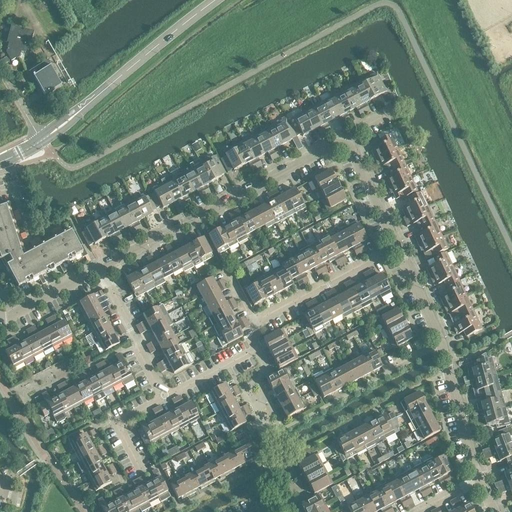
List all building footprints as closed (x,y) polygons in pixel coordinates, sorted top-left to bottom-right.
[(20,32),(21,30),(11,27),(8,39),(10,39),(6,53),(11,62),(16,59),(17,60),(19,59),(21,53),(25,55),(27,49),(30,50),(32,48),(32,46),(31,44),(30,44),(33,33),(24,31),(23,33),(20,32)] [(46,62),(26,74),(37,93),(40,91),(44,97),(61,87),(50,68),(46,62)] [(360,82),(371,101),(380,96),(385,105),(391,102),(385,91),(378,78),(375,74),(360,82)] [(351,87),(365,113),(370,111),(366,103),(371,101),(360,82),(351,87)] [(341,92),(351,111),(356,108),(360,116),(365,113),(351,87),(341,92)] [(346,113),(351,111),(341,92),(332,97),(346,124),(351,121),(346,113)] [(322,102),(332,121),(340,117),(341,119),(338,121),(341,126),(346,124),(332,97),(322,102)] [(324,125),(332,121),(322,102),(312,108),(327,134),(331,132),(329,126),(325,128),(324,125)] [(303,113),(313,131),(317,129),(322,137),(327,134),(312,108),(303,113)] [(290,124),(297,136),(302,134),(303,137),(313,131),(303,113),(293,118),(295,121),(290,124)] [(292,139),(297,136),(290,124),(287,118),(271,126),(282,145),(293,140),(292,139)] [(262,131),(277,159),(281,157),(277,148),(282,145),(271,126),(262,131)] [(272,161),(277,159),(262,131),(253,136),(263,156),(268,153),(272,161)] [(372,154),(375,160),(397,149),(391,135),(378,141),(381,147),(372,150),(374,153),(372,154)] [(243,141),(257,169),(262,166),(258,158),(263,156),(253,136),(243,141)] [(252,171),(257,169),(243,141),(234,146),(244,166),(248,163),(252,171)] [(244,166),(234,146),(223,152),(226,156),(221,159),(228,172),(233,170),(234,171),(244,166)] [(397,149),(375,160),(377,165),(379,165),(381,168),(389,164),(391,169),(404,163),(397,149)] [(201,164),(211,183),(221,178),(220,176),(225,174),(218,160),(213,163),(211,159),(201,164)] [(385,183),(388,188),(411,177),(404,163),(391,169),(394,175),(386,179),(387,181),(385,183)] [(206,185),(211,183),(201,164),(192,169),(206,196),(210,193),(206,185)] [(182,174),(192,193),(200,189),(201,191),(198,193),(201,198),(206,196),(192,169),(182,174)] [(316,191),(335,181),(330,171),(311,181),(316,191)] [(187,196),(192,193),(182,174),(172,179),(186,206),(191,203),(187,196)] [(411,177),(388,188),(391,194),(392,193),(394,196),(395,199),(404,196),(404,198),(417,192),(411,177)] [(162,184),(172,203),(177,201),(182,208),(186,206),(172,179),(162,184)] [(340,190),(335,181),(316,191),(321,200),(340,190)] [(149,195),(156,209),(161,206),(163,209),(172,203),(162,184),(153,190),(154,193),(149,195)] [(295,212),(285,194),(280,197),(276,189),(272,191),(285,217),(295,212)] [(295,189),(285,194),(295,212),(295,213),(305,208),(303,205),(300,199),(298,194),(295,189)] [(345,200),(340,190),(321,200),(326,210),(345,200)] [(285,217),(272,191),(266,194),(271,202),(266,205),(276,223),(285,217)] [(402,212),(405,218),(427,207),(421,193),(408,198),(411,204),(403,208),(404,211),(402,212)] [(152,211),(156,209),(149,195),(144,198),(143,195),(133,200),(143,219),(153,214),(152,211)] [(266,228),(276,223),(266,205),(261,207),(257,199),(252,202),(265,225),(266,228)] [(123,205),(137,232),(142,229),(138,222),(143,219),(133,200),(123,205)] [(247,215),(255,230),(265,225),(252,202),(256,210),(247,215)] [(114,210),(123,229),(131,225),(132,228),(129,229),(132,235),(137,232),(123,205),(114,210)] [(0,259),(2,259),(6,267),(15,282),(10,285),(16,297),(23,293),(20,287),(29,282),(38,277),(42,285),(44,284),(46,283),(41,275),(50,271),(59,266),(63,274),(67,272),(63,264),(71,259),(80,255),(82,258),(84,257),(87,256),(87,255),(82,245),(79,247),(71,232),(71,231),(59,238),(49,243),(38,249),(28,255),(22,258),(17,241),(13,229),(9,218),(6,207),(5,206),(0,207),(0,259)] [(74,207),(69,210),(72,216),(78,213),(74,207)] [(419,222),(421,227),(434,221),(427,207),(405,218),(408,223),(410,222),(411,225),(419,222)] [(238,209),(233,212),(246,236),(255,230),(247,215),(242,217),(238,209)] [(115,234),(123,229),(114,210),(104,216),(118,243),(123,240),(120,234),(116,236),(115,234)] [(228,225),(238,244),(247,239),(246,236),(233,212),(237,220),(228,225)] [(113,245),(118,243),(104,216),(94,221),(104,240),(109,237),(113,245)] [(238,244),(228,225),(223,228),(219,220),(214,222),(228,249),(238,244)] [(94,245),(104,240),(94,221),(84,226),(87,231),(82,233),(89,246),(94,244),(94,245)] [(347,227),(361,253),(366,251),(362,243),(367,240),(357,221),(347,227)] [(418,246),(441,236),(434,221),(421,227),(424,232),(414,237),(418,246)] [(228,249),(214,222),(210,225),(214,232),(208,235),(218,254),(228,249)] [(337,232),(338,235),(339,235),(347,251),(352,248),(356,256),(361,253),(347,227),(346,227),(337,232)] [(189,236),(203,262),(213,257),(203,238),(198,241),(193,233),(189,236)] [(339,235),(338,235),(330,240),(328,236),(328,237),(342,264),(347,261),(343,253),(347,251),(339,235)] [(203,262),(189,236),(184,238),(188,246),(183,249),(193,267),(203,262)] [(441,236),(418,246),(421,252),(423,251),(424,254),(432,250),(435,256),(448,250),(441,236)] [(318,242),(328,261),(333,258),(337,266),(342,264),(328,237),(318,242)] [(308,247),(323,274),(328,271),(323,263),(328,261),(318,242),(308,247)] [(182,269),(169,246),(165,248),(169,256),(164,259),(173,275),(182,269)] [(169,246),(182,269),(184,273),(193,267),(183,249),(174,254),(170,246),(169,246)] [(323,274),(308,247),(299,252),(301,255),(309,271),(314,268),(318,276),(323,274)] [(427,272),(430,278),(452,267),(451,264),(455,263),(450,252),(446,254),(446,253),(433,259),(436,264),(428,268),(429,271),(427,272)] [(291,260),(304,284),(308,281),(304,273),(309,271),(301,255),(291,260)] [(165,283),(163,280),(155,264),(151,256),(146,258),(150,267),(145,269),(155,288),(165,283)] [(164,259),(155,264),(163,280),(173,275),(164,259)] [(299,286),(304,284),(291,260),(281,265),(292,285),(293,285),(290,280),(295,278),(299,286)] [(155,288),(145,269),(140,272),(136,264),(131,267),(145,293),(155,288)] [(292,285),(281,265),(281,266),(281,267),(273,272),(283,290),(292,285)] [(136,298),(145,293),(131,267),(127,269),(131,277),(126,280),(136,298)] [(452,267),(430,278),(433,284),(435,283),(436,285),(444,282),(446,287),(459,282),(452,267)] [(372,270),(367,272),(381,299),(392,293),(382,275),(377,277),(372,270)] [(273,272),(263,277),(273,295),(283,290),(273,272)] [(381,299),(367,272),(363,275),(367,282),(362,285),(370,300),(379,296),(381,299)] [(273,295),(263,277),(253,282),(263,300),(273,295)] [(196,287),(201,297),(225,284),(222,279),(214,284),(212,278),(196,287)] [(372,303),(370,300),(362,285),(357,287),(353,280),(348,282),(362,309),(363,308),(372,303)] [(254,306),(263,300),(253,282),(244,287),(254,306)] [(362,309),(348,282),(344,285),(348,292),(343,295),(353,314),(362,309)] [(459,282),(446,287),(449,293),(441,296),(442,299),(440,301),(443,306),(466,296),(459,282)] [(206,306),(222,298),(220,293),(228,289),(225,284),(201,297),(206,306)] [(83,314),(98,306),(96,300),(106,295),(103,290),(93,296),(77,304),(83,314)] [(334,290),(329,292),(342,316),(351,311),(352,314),(353,314),(343,295),(338,297),(334,290)] [(342,316),(329,292),(325,295),(329,302),(324,305),(332,321),(342,316)] [(466,296),(443,306),(445,312),(448,311),(449,314),(457,310),(460,316),(472,310),(466,296)] [(177,297),(171,300),(174,306),(180,303),(177,297)] [(227,307),(235,303),(233,299),(225,303),(222,298),(206,306),(211,316),(227,307)] [(332,321),(324,305),(318,308),(314,300),(310,303),(324,329),(325,329),(323,325),(332,321)] [(227,307),(211,316),(208,318),(213,327),(232,317),(230,313),(238,308),(235,303),(227,307)] [(324,329),(310,303),(306,305),(310,312),(304,315),(309,324),(311,329),(314,334),(324,329)] [(104,315),(98,306),(83,314),(88,324),(104,315)] [(385,306),(375,311),(378,316),(387,311),(385,306)] [(137,330),(163,317),(158,307),(142,315),(146,321),(135,326),(137,330)] [(383,330),(402,319),(397,309),(378,320),(383,330)] [(472,310),(460,316),(462,321),(454,325),(455,327),(453,328),(455,333),(457,333),(458,334),(463,332),(466,337),(482,330),(472,310)] [(153,335),(169,326),(173,324),(168,314),(163,317),(137,330),(140,335),(150,330),(153,335)] [(93,333),(109,325),(104,315),(88,324),(93,333)] [(218,337),(247,321),(244,316),(235,321),(232,317),(213,327),(218,337)] [(383,330),(388,339),(407,329),(402,319),(383,330)] [(54,327),(62,343),(72,337),(64,321),(54,327)] [(247,321),(218,337),(216,337),(221,347),(242,336),(239,331),(249,325),(247,321)] [(89,335),(94,345),(114,334),(109,325),(93,333),(89,335)] [(174,336),(169,326),(153,335),(158,344),(174,336)] [(62,343),(54,327),(44,332),(53,348),(62,343)] [(263,339),(268,349),(287,339),(282,329),(263,339)] [(412,339),(407,329),(388,339),(393,349),(412,339)] [(44,332),(34,337),(43,353),(53,348),(44,332)] [(114,334),(94,345),(100,355),(119,344),(114,334)] [(158,344),(163,354),(179,346),(174,336),(158,344)] [(33,358),(43,353),(34,337),(25,342),(33,358)] [(293,349),(287,339),(268,349),(274,359),(293,349)] [(15,347),(24,363),(33,358),(25,342),(19,345),(17,342),(13,344),(15,347)] [(158,369),(188,354),(182,344),(179,346),(163,354),(166,360),(156,365),(158,369)] [(202,346),(195,349),(198,353),(201,354),(205,352),(202,346)] [(14,368),(24,363),(15,347),(5,353),(14,368)] [(371,348),(361,353),(372,373),(382,368),(371,348)] [(293,349),(274,359),(279,369),(298,359),(293,349)] [(114,367),(122,383),(124,386),(134,381),(119,353),(115,356),(119,364),(114,367)] [(372,373),(361,353),(352,358),(354,362),(362,378),(372,373)] [(193,364),(188,354),(158,369),(161,374),(171,368),(174,374),(193,364)] [(89,356),(84,359),(87,365),(93,362),(89,356)] [(465,383),(496,375),(492,358),(478,362),(480,368),(471,370),(473,377),(464,379),(465,383)] [(362,378),(354,362),(344,367),(352,383),(362,378)] [(122,383),(114,367),(104,372),(112,388),(122,383)] [(352,383),(344,367),(335,372),(333,369),(343,388),(352,383)] [(266,379),(271,389),(290,379),(285,369),(266,379)] [(333,369),(323,374),(333,393),(343,388),(333,369)] [(103,393),(112,388),(104,372),(94,377),(103,393)] [(323,398),(333,393),(323,374),(313,379),(323,398)] [(496,375),(465,383),(464,384),(465,388),(472,386),(473,393),(486,389),(488,396),(501,392),(496,375)] [(105,397),(103,393),(94,377),(85,382),(93,398),(95,402),(105,397)] [(276,399),(295,389),(290,379),(271,389),(276,399)] [(85,382),(75,387),(83,403),(93,398),(85,382)] [(214,403),(230,395),(224,385),(208,393),(214,403)] [(74,408),(83,403),(75,387),(65,392),(74,408)] [(276,399),(281,408),(300,398),(297,399),(293,391),(296,389),(295,389),(276,399)] [(67,418),(64,413),(56,398),(50,400),(46,392),(42,395),(57,424),(59,422),(60,424),(65,420),(65,419),(67,418)] [(64,413),(74,408),(65,392),(56,398),(64,413)] [(473,418),(483,415),(505,409),(501,392),(488,396),(489,402),(476,405),(478,412),(472,413),(473,418)] [(405,413),(424,403),(419,393),(400,403),(405,413)] [(219,413),(235,404),(230,395),(214,403),(219,413)] [(300,398),(281,408),(286,418),(306,408),(300,398)] [(180,408),(189,424),(199,418),(190,403),(180,408)] [(410,423),(429,413),(424,403),(405,413),(410,423)] [(241,414),(235,404),(219,413),(225,423),(241,414)] [(170,434),(179,429),(171,413),(166,416),(160,406),(156,408),(170,434)] [(160,439),(170,434),(156,408),(152,411),(157,421),(152,423),(160,439)] [(179,429),(189,424),(180,408),(171,413),(179,429)] [(510,426),(505,409),(483,415),(486,426),(495,423),(497,429),(510,426)] [(434,422),(429,413),(410,423),(415,432),(434,422)] [(246,424),(241,414),(225,423),(230,433),(246,424)] [(385,416),(375,421),(383,437),(393,431),(389,424),(385,416)] [(150,444),(160,439),(152,423),(146,426),(142,418),(137,421),(150,444)] [(375,421),(365,426),(374,442),(383,437),(375,421)] [(393,422),(389,424),(393,431),(395,434),(399,432),(396,427),(393,422)] [(439,432),(434,422),(415,432),(420,442),(439,432)] [(249,426),(243,429),(246,435),(253,431),(249,426)] [(374,442),(365,426),(356,431),(366,450),(364,447),(374,442)] [(483,457),(511,445),(511,427),(497,433),(500,439),(488,443),(491,450),(482,453),(483,457)] [(51,429),(42,434),(46,440),(55,436),(51,429)] [(366,450),(356,431),(346,436),(356,455),(366,450)] [(75,453),(91,444),(85,434),(79,437),(77,432),(66,437),(75,453)] [(356,455),(346,436),(336,442),(341,450),(346,460),(356,455)] [(436,437),(425,443),(427,447),(430,445),(433,449),(440,446),(436,437)] [(255,458),(250,448),(254,446),(250,438),(236,445),(238,449),(247,465),(254,462),(253,460),(255,458)] [(75,453),(80,462),(96,454),(91,444),(75,453)] [(510,465),(511,464),(511,445),(483,457),(485,461),(494,458),(496,464),(508,459),(510,465)] [(177,446),(168,450),(171,456),(180,452),(177,446)] [(396,449),(399,454),(404,451),(401,446),(396,449)] [(240,469),(247,465),(238,449),(229,454),(236,468),(239,467),(240,469)] [(341,450),(337,452),(339,457),(342,462),(344,462),(346,460),(341,450)] [(96,454),(80,462),(85,472),(101,464),(96,454)] [(219,459),(227,476),(234,472),(233,470),(236,468),(229,454),(219,459)] [(432,459),(446,486),(451,483),(447,475),(452,473),(442,454),(432,459)] [(298,465),(303,475),(322,465),(317,455),(298,465)] [(379,464),(384,461),(382,456),(376,459),(379,464)] [(220,479),(227,476),(219,459),(209,465),(217,479),(219,477),(220,479)] [(423,464),(433,483),(438,480),(442,488),(446,486),(432,459),(423,464)] [(85,472),(90,482),(106,473),(101,464),(85,472)] [(413,469),(427,496),(432,494),(428,486),(433,483),(423,464),(413,469)] [(511,464),(510,465),(511,470),(511,471),(504,474),(506,481),(494,485),(496,490),(496,489),(511,483),(511,464)] [(200,470),(208,486),(215,482),(214,480),(217,479),(209,465),(200,470)] [(327,475),(322,465),(303,475),(308,485),(327,475)] [(149,482),(158,499),(160,502),(170,497),(160,478),(156,469),(151,472),(153,477),(153,479),(153,480),(149,482)] [(404,474),(414,493),(418,491),(423,499),(427,496),(413,469),(404,474)] [(201,490),(208,486),(200,470),(190,475),(197,489),(200,487),(201,490)] [(167,471),(163,473),(167,481),(172,479),(167,471)] [(180,480),(189,496),(196,492),(195,490),(197,489),(190,475),(188,472),(178,477),(180,480)] [(111,483),(106,473),(90,482),(96,492),(111,483)] [(394,479),(408,506),(413,503),(409,496),(414,493),(404,474),(394,479)] [(327,475),(308,485),(313,495),(332,485),(327,475)] [(141,478),(136,480),(149,504),(158,499),(149,482),(146,484),(145,483),(143,482),(141,478)] [(384,484),(394,503),(399,501),(403,508),(408,506),(394,479),(384,484)] [(149,504),(136,480),(132,482),(136,490),(131,493),(139,509),(149,504)] [(182,500),(189,496),(180,480),(170,485),(177,499),(180,498),(182,500)] [(511,483),(496,489),(499,496),(510,491),(511,495),(511,483)] [(392,511),(390,506),(394,503),(384,484),(375,489),(386,511),(392,511)] [(133,511),(139,509),(131,493),(126,496),(121,488),(117,490),(128,511),(133,511)] [(365,494),(374,511),(378,511),(380,511),(386,511),(375,489),(365,494)] [(111,504),(115,511),(128,511),(117,490),(113,492),(117,501),(111,504)] [(374,511),(365,494),(356,500),(362,511),(374,511)] [(301,505),(304,511),(312,511),(325,505),(319,495),(301,505)] [(103,511),(115,511),(111,504),(106,506),(102,498),(97,501),(103,511)] [(453,500),(459,511),(472,511),(468,504),(462,508),(457,498),(453,500)] [(362,511),(356,500),(355,500),(357,503),(348,508),(349,511),(362,511)] [(454,511),(459,511),(453,500),(449,503),(454,511)]
